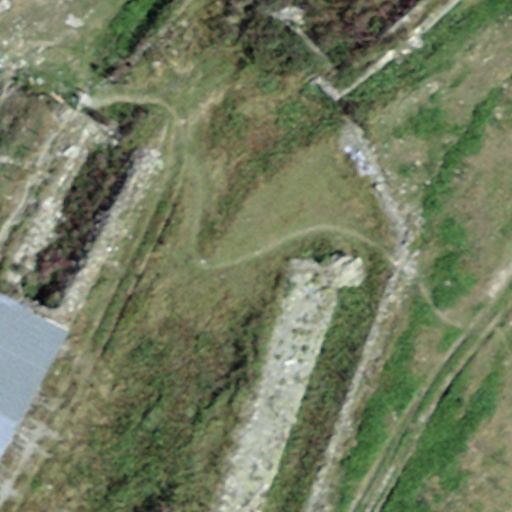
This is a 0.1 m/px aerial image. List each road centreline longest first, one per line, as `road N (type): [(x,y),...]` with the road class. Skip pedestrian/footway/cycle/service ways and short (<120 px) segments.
road 1 (track): [(9,511),(68,403),(108,88)]
road 2 (track): [(471,330),(363,511)]
